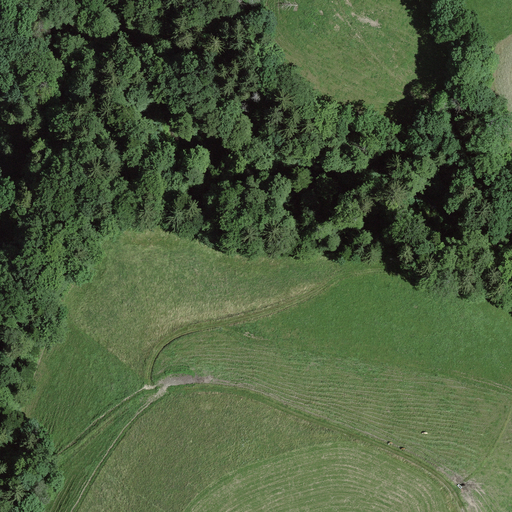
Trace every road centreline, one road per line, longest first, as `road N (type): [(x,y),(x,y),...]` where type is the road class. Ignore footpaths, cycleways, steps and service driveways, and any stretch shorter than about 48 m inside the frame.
road 1 (track): [(463,511),(445,482),(409,458),(248,395),(157,393),(147,368),(177,333),(279,307),(372,267),(511,292)]
road 2 (track): [(18,511),(38,485),(151,390)]
